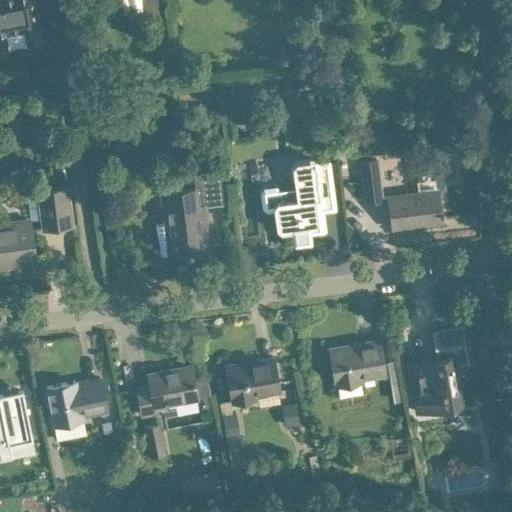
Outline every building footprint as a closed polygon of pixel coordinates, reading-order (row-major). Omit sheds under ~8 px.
[(32,5),(31,0),(0,0),(0,34),(37,27),(36,26),(40,25),(44,43),(59,40),(51,0),(48,0),(36,2),(36,4),(32,5)] [(159,15),(156,0),(116,0),(118,13),(143,9),(144,17),(159,15)] [(328,88),(326,70),(306,72),(308,90),(328,88)] [(281,158),(299,157),(298,140),(280,141),(281,158)] [(320,204),(319,201),(318,191),(332,189),(328,162),(314,163),(313,158),(295,161),(292,166),(296,198),(281,200),(279,190),(275,186),(263,187),(260,192),(262,207),(266,211),(274,210),(276,227),(280,230),(294,229),(295,235),(299,239),(304,238),(308,234),(307,227),(318,225),(316,208),(320,204)] [(361,163),(366,201),(366,204),(381,202),(376,161),(361,163)] [(223,203),(222,201),(218,165),(192,168),(194,187),(160,192),(163,221),(155,222),(159,254),(187,251),(188,253),(209,250),(204,215),(199,216),(198,206),(223,203)] [(36,189),(41,230),(74,226),(69,185),(36,189)] [(441,220),(438,201),(437,190),(388,196),(392,227),(441,220)] [(30,219),(9,222),(0,222),(0,266),(35,262),(30,219)] [(431,329),(436,356),(407,361),(416,411),(475,401),(462,323),(431,329)] [(379,338),(329,347),(337,394),(361,390),(359,380),(362,380),(361,378),(385,374),(379,338)] [(256,344),(259,358),(284,353),(281,339),(256,344)] [(273,357),(225,365),(231,401),(255,397),(254,395),(279,391),(273,357)] [(149,384),(136,387),(140,412),(155,409),(154,403),(196,396),(191,365),(147,373),(149,384)] [(75,380),(46,386),(53,423),(82,417),(82,414),(107,409),(100,377),(75,382),(75,380)] [(0,457),(11,456),(9,443),(32,438),(22,389),(0,393),(0,457)] [(298,423),(295,401),(281,402),(285,425),(298,423)] [(236,412),(222,415),(225,436),(239,434),(236,412)] [(159,422),(143,425),(149,456),(165,452),(159,422)] [(441,489),(427,491),(429,510),(443,509),(441,489)] [(47,511),(47,497),(22,497),(22,511),(47,511)]
